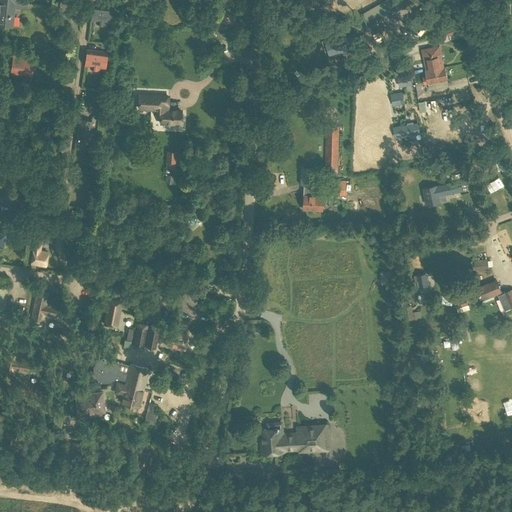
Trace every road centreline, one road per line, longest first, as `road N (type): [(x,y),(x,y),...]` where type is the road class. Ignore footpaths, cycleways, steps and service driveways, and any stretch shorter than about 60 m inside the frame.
road 1 (residential): [(201,487),(246,274),(257,0)]
road 2 (track): [(511,136),(455,0)]
road 3 (track): [(0,494),(121,511)]
